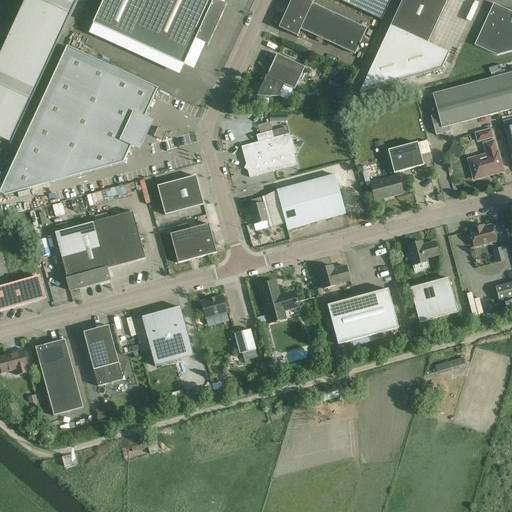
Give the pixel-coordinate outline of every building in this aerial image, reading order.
[(77,0),(25,0),(13,28),(0,56),(0,140),(11,145),(77,0)] [(0,0),(0,56),(13,28),(0,21),(0,0)] [(104,0),(93,24),(175,61),(184,65),(195,40),(207,46),(226,5),(215,0),(104,0)] [(355,55),(367,29),(312,4),(314,1),(311,0),(291,0),(278,28),(297,37),(300,30),(355,55)] [(385,0),(336,0),(354,8),(381,21),(390,2),(385,0)] [(402,0),(390,27),(359,94),(441,69),(449,54),(427,44),(447,0),(402,0)] [(511,51),(511,12),(493,4),(474,46),(497,56),(511,51)] [(67,47),(0,191),(0,194),(4,196),(123,163),(133,142),(137,144),(146,125),(142,123),(157,90),(158,91),(159,89),(67,47)] [(306,52),(301,63),(307,66),(312,55),(306,52)] [(305,68),(277,55),(267,77),(265,76),(265,77),(266,78),(258,97),(279,97),(284,86),(295,90),(305,68)] [(511,109),(511,73),(480,82),(490,116),(511,109)] [(490,116),(480,82),(432,95),(438,114),(431,116),(436,136),(450,132),(449,127),(490,116)] [(270,123),(275,123),(275,126),(286,125),(286,123),(286,114),(269,114),(270,123)] [(251,145),(241,147),(246,166),(249,165),(250,170),(248,171),(250,178),(259,175),(297,165),(289,135),(287,128),(256,136),(258,143),(251,145)] [(490,130),(476,134),(478,142),(492,138),(490,130)] [(474,180),(493,175),(503,172),(498,152),(496,153),(493,142),(484,144),(487,155),(469,160),(474,180)] [(423,166),(421,157),(417,143),(388,151),(391,165),(394,174),(423,166)] [(454,143),(448,153),(454,157),(461,147),(454,143)] [(277,191),(284,221),(287,230),(346,214),(335,175),(277,191)] [(165,216),(194,208),(204,206),(196,177),(157,187),(165,216)] [(371,185),(375,200),(402,193),(398,177),(371,185)] [(63,200),(65,211),(79,208),(77,196),(63,200)] [(254,225),(268,221),(262,198),(251,201),(253,207),(249,208),(254,225)] [(70,292),(75,291),(109,281),(106,270),(145,259),(132,212),(55,233),(64,269),(67,280),(70,292)] [(188,224),(166,230),(168,236),(170,235),(178,264),(217,254),(209,225),(189,230),(188,224)] [(483,226),(479,227),(469,230),(474,248),(497,241),(495,235),(492,225),(484,228),(483,226)] [(407,246),(410,256),(413,266),(428,262),(427,259),(438,256),(435,242),(423,245),(422,242),(407,246)] [(333,267),(318,271),(323,290),(338,286),(337,285),(350,281),(346,266),(338,269),(334,270),(333,267)] [(38,302),(43,300),(37,278),(32,280),(32,279),(0,287),(0,312),(38,302)] [(448,279),(410,289),(419,324),(458,313),(448,279)] [(259,286),(261,296),(269,324),(285,319),(283,311),(299,307),(295,293),(279,297),(275,282),(259,286)] [(499,302),(509,299),(511,298),(511,283),(495,288),(499,302)] [(319,287),(312,289),(315,300),(322,298),(319,287)] [(338,346),(398,329),(388,290),(327,306),(338,346)] [(200,302),(203,312),(205,320),(228,313),(223,296),(200,302)] [(181,308),(142,318),(155,367),(194,356),(181,308)] [(264,316),(257,318),(259,325),(266,323),(264,316)] [(108,326),(83,333),(98,387),(123,380),(108,326)] [(240,354),(256,350),(250,330),(234,334),(240,354)] [(35,348),(54,417),(83,409),(65,340),(35,348)] [(17,376),(18,376),(28,373),(27,368),(27,367),(23,350),(6,355),(6,356),(0,358),(0,369),(1,369),(2,374),(15,371),(17,376)] [(445,364),(435,367),(438,376),(466,368),(463,359),(455,361),(452,351),(441,354),(442,359),(443,358),(445,364)] [(336,389),(318,395),(320,403),(333,399),(334,403),(340,401),(336,389)] [(110,407),(103,409),(105,419),(113,417),(110,407)] [(84,448),(73,451),(76,462),(87,459),(84,448)]
